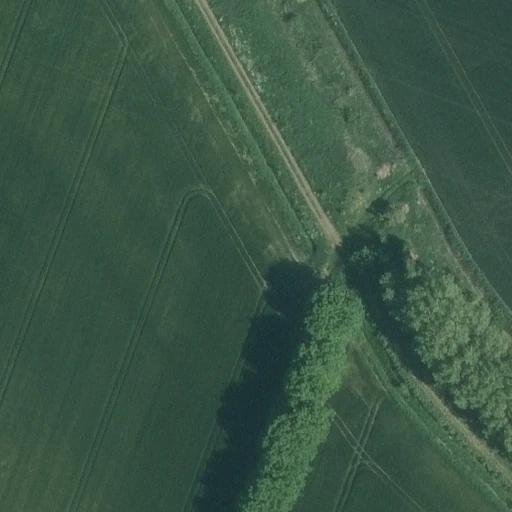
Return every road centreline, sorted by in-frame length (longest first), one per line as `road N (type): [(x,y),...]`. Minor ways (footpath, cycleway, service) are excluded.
road 1 (track): [(190,0),(326,244)]
road 2 (track): [(351,293),(409,377),(511,477)]
road 3 (track): [(326,244),(429,162)]
